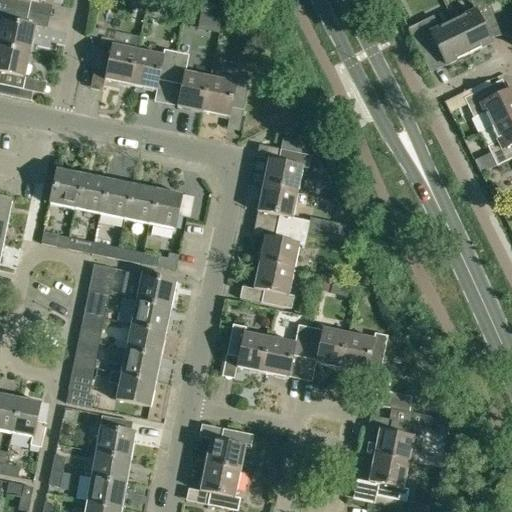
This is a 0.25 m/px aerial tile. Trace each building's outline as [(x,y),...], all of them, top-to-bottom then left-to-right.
[(0,0),(0,7),(29,13),(32,2),(42,4),(42,0),(0,0)] [(156,13),(158,0),(147,0),(145,11),(156,13)] [(452,22),(468,55),(491,44),(480,21),(494,15),(501,12),(498,0),(469,0),(475,11),(452,22)] [(202,4),(200,15),(222,20),(224,8),(202,4)] [(0,19),(1,20),(0,26),(0,46),(32,53),(37,27),(27,24),(29,13),(0,7),(0,19)] [(445,66),(468,55),(452,22),(438,29),(433,18),(408,30),(421,57),(437,50),(445,66)] [(105,80),(131,86),(138,51),(114,45),(115,40),(102,37),(95,67),(108,70),(105,80)] [(0,85),(24,91),(32,53),(0,46),(0,85)] [(171,83),(177,53),(165,51),(164,56),(138,51),(131,86),(158,91),(160,81),(171,83)] [(190,56),(177,53),(171,83),(183,86),(178,108),(204,113),(211,78),(187,73),(190,56)] [(204,113),(230,119),(232,108),(244,111),(250,81),(237,78),(236,83),(211,78),(204,113)] [(492,130),(511,119),(511,91),(498,99),(492,87),(464,100),(474,121),(485,116),(492,130)] [(511,161),(511,119),(492,130),(499,144),(488,149),(498,168),(511,161)] [(283,139),(280,150),(300,154),(302,143),(283,139)] [(268,159),(262,186),(298,193),(303,168),(308,169),(311,156),(300,154),(280,150),(278,162),(268,159)] [(49,205),(75,210),(82,175),(56,170),(49,205)] [(82,175),(75,210),(100,215),(107,180),(82,175)] [(100,215),(124,221),(131,185),(107,180),(100,215)] [(124,221),(149,226),(156,190),(131,185),(124,221)] [(293,218),(298,193),(262,186),(257,211),(279,216),(277,228),(307,234),(310,222),(293,218)] [(182,196),(156,190),(149,226),(175,231),(182,196)] [(0,199),(0,222),(7,224),(12,202),(0,199)] [(348,227),(338,225),(335,240),(345,242),(348,227)] [(265,237),(259,263),(294,270),(299,245),(305,246),(307,234),(277,228),(274,239),(265,237)] [(56,248),(58,237),(43,234),(41,245),(56,248)] [(82,253),(84,242),(69,239),(67,250),(82,253)] [(94,244),(92,255),(106,258),(109,247),(94,244)] [(118,249),(116,260),(131,263),(133,252),(118,249)] [(141,265),(156,268),(158,257),(143,254),(141,265)] [(263,292),(261,303),(292,310),(294,296),(289,295),(294,270),(259,263),(254,290),(263,292)] [(171,308),(177,282),(141,275),(136,301),(171,308)] [(320,279),(317,292),(330,295),(333,282),(320,279)] [(89,291),(109,295),(111,287),(90,282),(89,291)] [(136,301),(131,326),(166,333),(171,308),(136,301)] [(106,311),(85,307),(84,316),(104,320),(106,311)] [(237,369),(263,374),(270,338),(245,333),(246,328),(233,325),(227,355),(239,357),(237,369)] [(131,326),(126,350),(161,358),(166,333),(131,326)] [(292,367),(303,369),(311,328),(299,326),(295,343),(270,338),(263,374),(289,379),(292,367)] [(323,331),(311,328),(303,369),(314,371),(315,364),(341,369),(349,333),(324,328),(323,331)] [(101,336),(80,332),(79,341),(99,345),(101,336)] [(375,339),(349,333),(341,369),(367,375),(370,365),(381,367),(387,336),(376,334),(375,339)] [(126,350),(121,375),(156,382),(161,358),(126,350)] [(96,361),(75,357),(73,365),(94,370),(96,361)] [(156,382),(121,375),(110,373),(108,383),(118,386),(115,401),(151,408),(156,382)] [(70,382),(68,391),(89,395),(90,387),(70,382)] [(380,407),(394,410),(409,413),(412,398),(383,392),(380,407)] [(0,441),(9,444),(11,434),(18,399),(0,395),(0,441)] [(37,423),(41,404),(18,399),(11,434),(32,438),(30,446),(41,448),(46,425),(37,423)] [(389,433),(379,431),(374,457),(409,464),(417,466),(422,441),(420,440),(422,427),(424,416),(409,413),(394,410),(392,421),(389,433)] [(96,453),(131,460),(136,434),(100,427),(96,453)] [(210,440),(205,465),(241,473),(246,448),(251,449),(253,436),(223,430),(221,442),(210,440)] [(96,453),(91,478),(127,484),(131,460),(96,453)] [(55,456),(52,471),(63,473),(66,458),(55,456)] [(404,490),(409,464),(374,457),(368,484),(378,486),(376,497),(406,503),(409,491),(404,490)] [(241,473),(205,465),(199,492),(209,494),(207,506),(238,511),(241,499),(236,498),(241,473)] [(5,466),(3,477),(18,480),(20,469),(5,466)] [(268,471),(266,478),(279,480),(281,471),(268,468),(268,471)] [(63,473),(52,471),(49,486),(60,488),(63,473)] [(91,478),(87,503),(122,509),(127,484),(91,478)] [(24,487),(9,484),(7,495),(22,498),(24,487)] [(87,503),(85,511),(121,511),(122,509),(87,503)]
